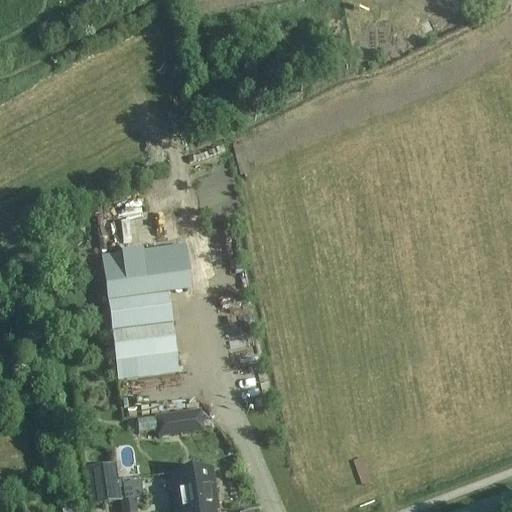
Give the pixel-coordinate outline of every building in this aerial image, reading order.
[(151,185),(152,201),(172,200),(172,184),(151,185)] [(168,299),(107,307),(115,365),(131,363),(134,381),(177,376),(175,358),(168,299)] [(111,385),(110,375),(93,376),(93,386),(111,385)] [(168,417),(154,419),(154,421),(156,434),(157,439),(171,437),(203,433),(200,413),(168,417)] [(92,508),(119,503),(114,467),(87,471),(92,508)] [(173,511),(217,511),(211,469),(168,476),(169,483),(171,497),(173,511)]
